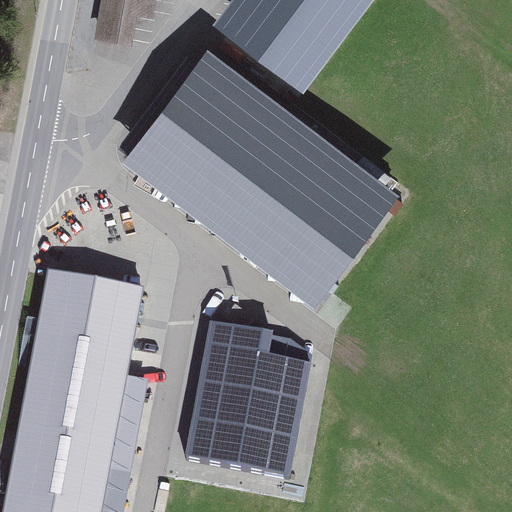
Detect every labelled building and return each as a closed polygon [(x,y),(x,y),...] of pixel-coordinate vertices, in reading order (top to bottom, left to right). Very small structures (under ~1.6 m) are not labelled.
[(149,0),(94,0),(85,40),(124,50),(131,22),(143,25),(149,0)] [(304,89),(370,0),(226,0),(211,20),(304,89)] [(119,152),(320,287),(400,168),(199,33),(119,152)] [(49,274),(5,511),(125,511),(149,383),(127,379),(143,291),(49,274)] [(290,480),(312,358),(290,341),(273,338),(274,336),(210,324),(185,461),(290,480)]
